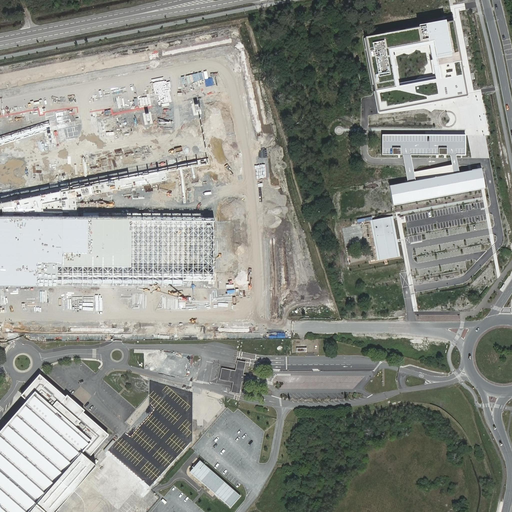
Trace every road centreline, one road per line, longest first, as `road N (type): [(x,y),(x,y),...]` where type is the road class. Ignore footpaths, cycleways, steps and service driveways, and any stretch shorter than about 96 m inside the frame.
road 1 (secondary): [(0,45),(242,0)]
road 2 (secondary): [(180,0),(0,37)]
road 3 (secondary): [(485,0),(511,121)]
